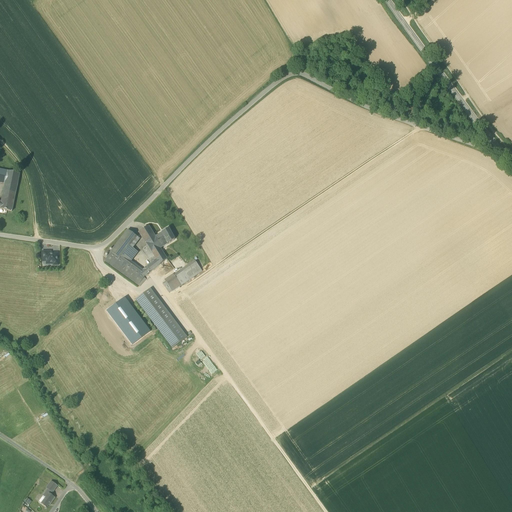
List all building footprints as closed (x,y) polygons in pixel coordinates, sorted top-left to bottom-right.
[(5,184),(1,202),(0,207),(0,209),(12,212),(20,174),(7,171),(5,184)] [(151,263),(146,267),(151,272),(167,259),(160,249),(161,248),(155,237),(149,226),(138,232),(147,246),(155,258),(156,259),(151,263)] [(174,240),(168,229),(161,233),(167,244),(174,240)] [(128,230),(110,253),(119,259),(122,255),(129,247),(137,237),(128,230)] [(161,233),(155,237),(161,248),(167,244),(161,233)] [(155,258),(147,246),(143,249),(142,250),(150,262),(155,258)] [(137,253),(129,247),(122,255),(130,261),(137,253)] [(47,262),(47,264),(54,264),(54,263),(58,263),(58,254),(50,254),(50,253),(46,253),(46,258),(43,258),(43,262),(47,262)] [(139,273),(119,259),(110,253),(104,261),(138,286),(144,278),(144,277),(139,273)] [(130,261),(122,255),(119,259),(139,273),(143,270),(130,261)] [(188,265),(182,269),(190,280),(202,272),(195,261),(188,265)] [(182,269),(174,275),(178,281),(180,285),(181,286),(190,280),(182,269)] [(164,280),(166,282),(169,287),(178,281),(174,275),(173,274),(164,280)] [(178,281),(169,287),(172,291),(180,285),(178,281)] [(169,287),(166,282),(162,284),(169,293),(172,291),(169,287)] [(135,300),(157,329),(172,318),(150,289),(135,300)] [(172,318),(157,329),(172,349),(187,338),(172,318)] [(48,486),(54,490),(57,486),(51,482),(48,486)] [(46,492),(43,496),(45,498),(41,504),(46,508),(49,504),(50,505),(52,501),(54,497),(51,495),(46,492)]
